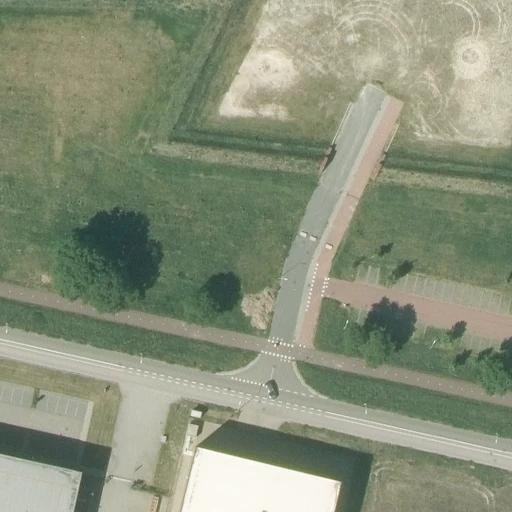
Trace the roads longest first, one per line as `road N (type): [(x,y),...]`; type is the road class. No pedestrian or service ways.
road 1 (unclassified): [(372,98),(297,277),(268,402)]
road 2 (unclassified): [(268,402),(0,344)]
road 3 (unclassified): [(511,458),(268,402)]
